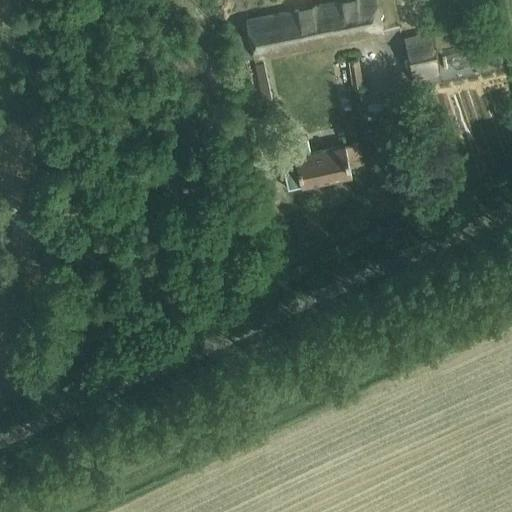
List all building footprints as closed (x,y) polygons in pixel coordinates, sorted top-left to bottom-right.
[(262,54),(382,30),(375,0),(349,0),(245,20),(260,99),(270,97),(262,54)] [(437,77),(428,32),(402,37),(411,82),(437,77)] [(367,55),(348,59),(362,127),(381,123),(367,55)] [(362,138),(365,151),(377,148),(374,135),(362,138)] [(277,142),(281,159),(287,188),(348,175),(345,161),(356,158),(353,143),(301,154),(297,137),(277,142)]
